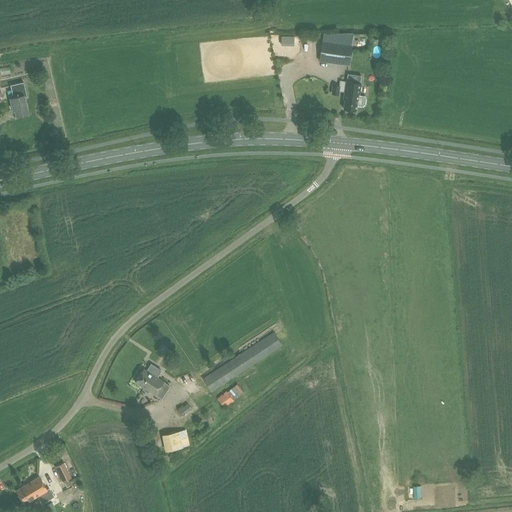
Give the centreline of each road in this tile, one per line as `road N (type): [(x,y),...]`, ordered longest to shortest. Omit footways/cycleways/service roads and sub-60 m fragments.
road 1 (unclassified): [(0,466),(61,423),(129,322),(315,185),(335,142)]
road 2 (primary): [(0,181),(213,142),(335,142)]
road 3 (primary): [(335,142),(511,167)]
